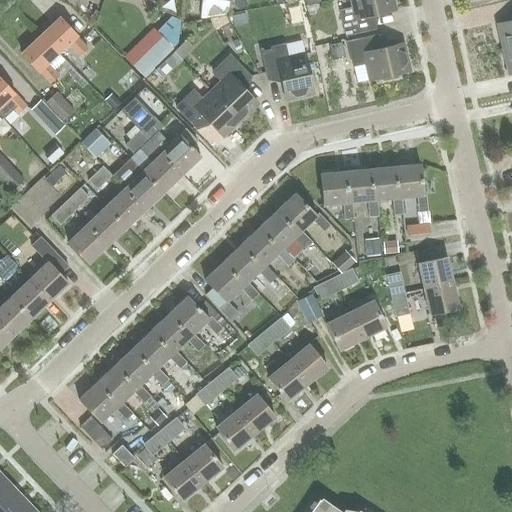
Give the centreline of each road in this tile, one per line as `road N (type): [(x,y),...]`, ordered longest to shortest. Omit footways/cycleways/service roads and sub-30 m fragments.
road 1 (residential): [(0,411),(34,392),(276,154),(453,104)]
road 2 (residential): [(226,511),(364,382),(506,345)]
road 3 (residential): [(506,345),(453,104)]
road 4 (residential): [(91,511),(0,418)]
